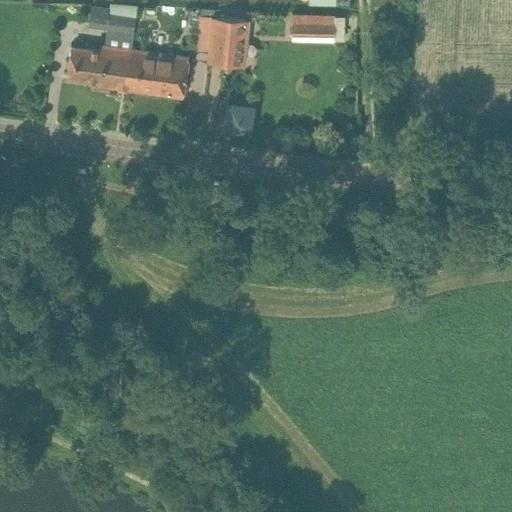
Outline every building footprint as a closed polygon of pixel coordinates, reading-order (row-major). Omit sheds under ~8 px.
[(106,30),(105,45),(100,44),(99,49),(71,45),(66,75),(100,80),(99,85),(126,88),(131,49),(137,7),(108,4),(105,30),(106,30)] [(246,20),(213,17),(209,61),(237,63),(239,40),(244,40),(246,20)] [(334,24),(291,23),(291,34),(334,35),(334,24)] [(131,49),(126,88),(182,96),(188,57),(131,49)] [(220,99),(218,129),(249,132),(252,102),(220,99)]
